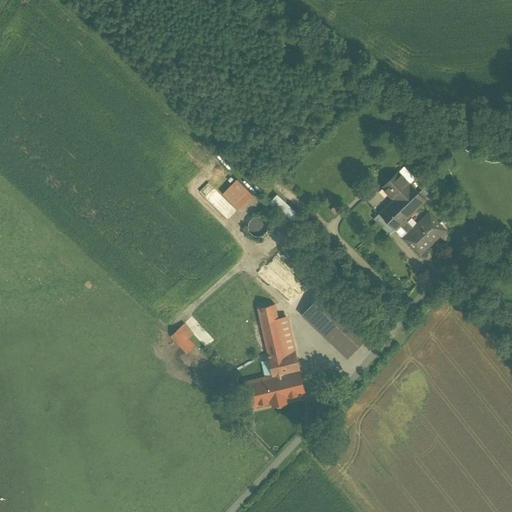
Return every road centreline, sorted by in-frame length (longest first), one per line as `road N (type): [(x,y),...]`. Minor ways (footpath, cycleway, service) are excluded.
road 1 (residential): [(479,249),(430,279),(226,511)]
road 2 (unknown): [(344,379),(312,313),(241,233),(355,221)]
